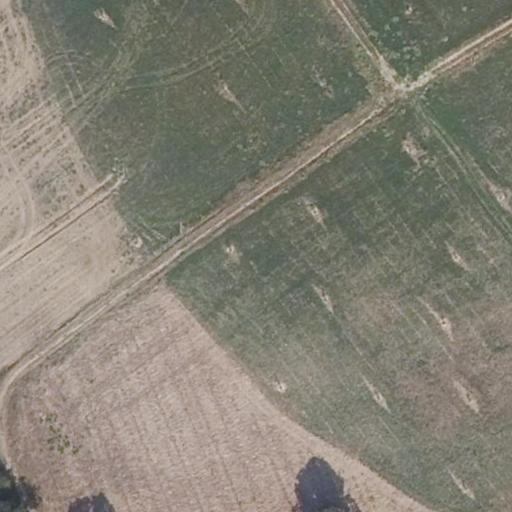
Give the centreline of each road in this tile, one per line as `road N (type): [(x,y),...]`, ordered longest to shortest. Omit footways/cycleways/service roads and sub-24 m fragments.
road 1 (track): [(405,89),(134,276),(55,352),(18,409),(23,511)]
road 2 (track): [(340,0),(405,89),(511,24)]
